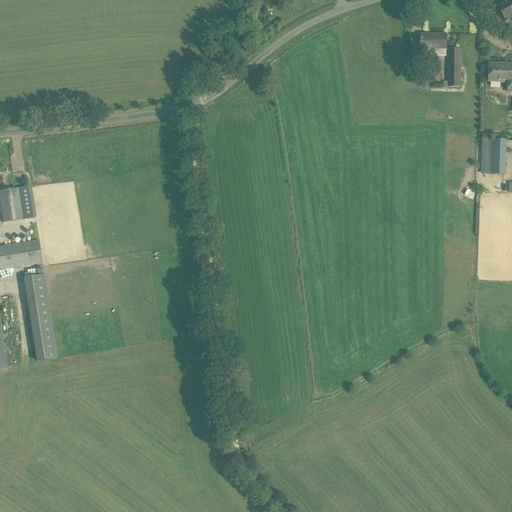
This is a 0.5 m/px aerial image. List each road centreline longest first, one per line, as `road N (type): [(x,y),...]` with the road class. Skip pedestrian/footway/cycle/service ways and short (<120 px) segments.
road 1 (track): [(280,511),(241,462),(188,107)]
road 2 (unclassified): [(227,84),(181,109),(0,132)]
road 3 (unclassified): [(376,0),(279,41),(227,84)]
